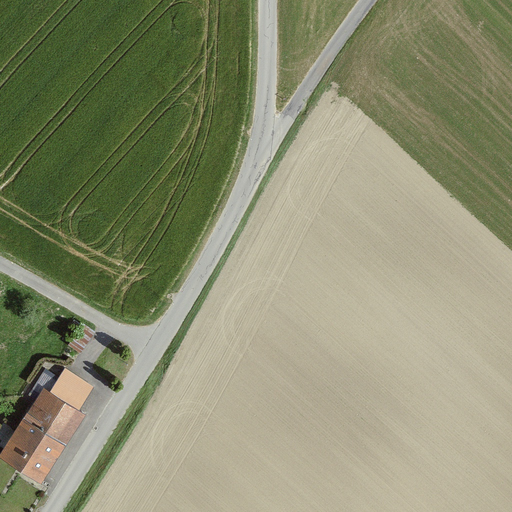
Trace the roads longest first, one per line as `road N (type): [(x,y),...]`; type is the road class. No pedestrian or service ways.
road 1 (unclassified): [(261,158),(233,222),(53,511)]
road 2 (unclassified): [(261,158),(373,0)]
road 3 (unclassified): [(267,0),(261,158)]
